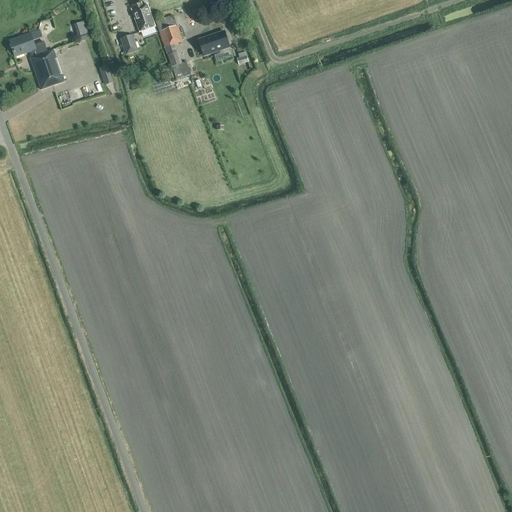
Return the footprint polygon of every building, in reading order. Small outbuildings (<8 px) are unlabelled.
[(155,28),(147,6),(143,7),(142,5),(134,8),(134,10),(132,11),(140,33),(155,28)] [(176,53),(174,45),(184,42),(178,26),(177,27),(173,16),(155,23),(159,33),(164,49),(176,81),(191,75),(186,63),(182,64),(178,52),(176,53)] [(80,41),(90,38),(84,21),(75,24),(80,41)] [(50,51),(47,52),(44,42),(34,45),(33,43),(44,39),(41,32),(30,35),(30,34),(10,42),(15,57),(29,52),(31,58),(30,58),(41,88),(49,85),(49,87),(64,81),(57,62),(54,63),(50,51)] [(198,41),(204,56),(230,48),(224,32),(198,41)] [(137,52),(132,36),(120,40),(125,56),(137,52)] [(247,57),(237,59),(239,65),(248,63),(247,57)] [(105,85),(113,83),(107,67),(99,70),(105,85)] [(140,72),(129,76),(133,86),(144,82),(140,72)]
